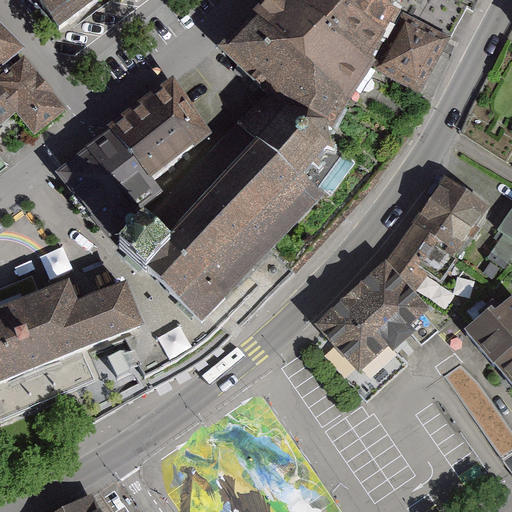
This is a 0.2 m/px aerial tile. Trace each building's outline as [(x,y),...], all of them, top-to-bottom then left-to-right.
[(25,0),(54,40),(110,0),(25,0)] [(326,44),(283,0),(280,0),(258,28),(353,107),(371,77),(326,44)] [(382,46),(331,0),(283,0),(326,44),(371,77),(386,50),(382,46)] [(393,16),(376,0),(331,0),(382,46),(393,16)] [(401,0),(376,0),(393,16),(401,0)] [(455,47),(410,22),(379,76),(425,101),(455,47)] [(353,107),(258,28),(221,62),(265,99),(324,150),(353,107)] [(0,77),(23,58),(0,34),(0,77)] [(0,91),(24,122),(40,143),(69,121),(27,67),(0,87),(0,91)] [(196,147),(213,133),(173,75),(159,86),(110,125),(112,127),(152,178),(194,144),(196,147)] [(0,139),(24,122),(0,91),(0,139)] [(324,150),(265,99),(120,249),(204,323),(322,194),(302,178),(325,150),(324,150)] [(112,127),(56,171),(109,238),(138,215),(135,212),(162,191),(152,178),(112,127)] [(415,223),(388,260),(416,292),(429,275),(443,283),(462,254),(491,206),(446,175),(415,223)] [(511,209),(498,230),(505,234),(488,258),(504,269),(511,258),(511,209)] [(388,260),(315,324),(359,373),(431,309),(416,292),(388,260)] [(141,328),(124,285),(77,304),(69,285),(0,313),(0,422),(68,395),(79,390),(96,383),(83,351),(141,328)] [(466,332),(495,366),(511,351),(511,299),(496,313),(492,309),(466,332)] [(511,351),(495,366),(511,386),(511,351)] [(461,366),(445,377),(504,465),(511,459),(511,431),(480,384),(461,366)] [(98,511),(93,499),(65,511),(98,511)]
